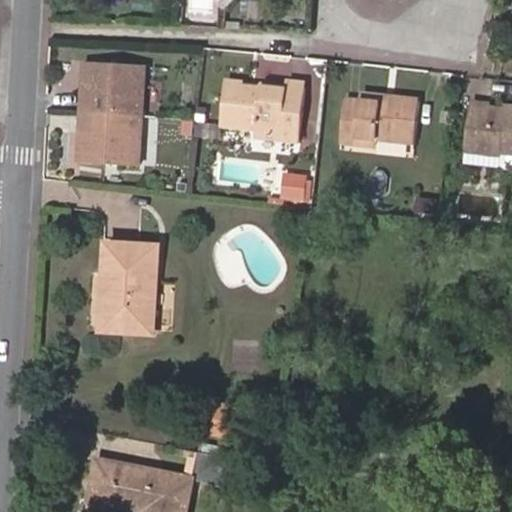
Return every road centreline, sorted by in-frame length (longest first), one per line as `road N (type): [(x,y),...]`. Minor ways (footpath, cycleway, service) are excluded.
road 1 (residential): [(0,511),(18,182)]
road 2 (residential): [(18,182),(28,0)]
road 3 (residential): [(340,0),(339,21),(356,34),(438,40),(475,0)]
